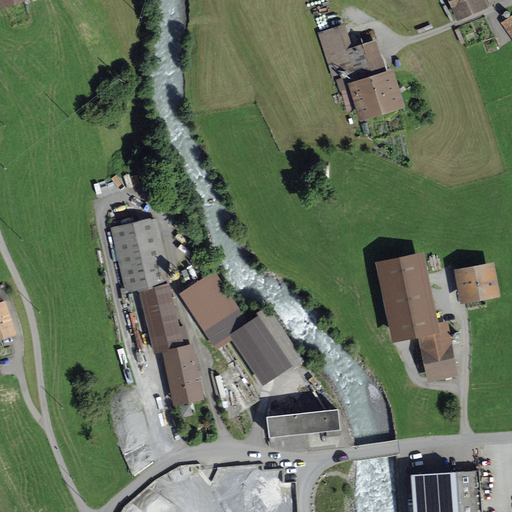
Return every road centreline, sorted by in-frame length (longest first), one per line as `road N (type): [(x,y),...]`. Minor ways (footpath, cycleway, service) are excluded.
road 1 (unclassified): [(398,446),(322,458),(192,452),(165,463),(105,511)]
road 2 (unclassified): [(0,239),(31,315),(51,437),(85,511)]
